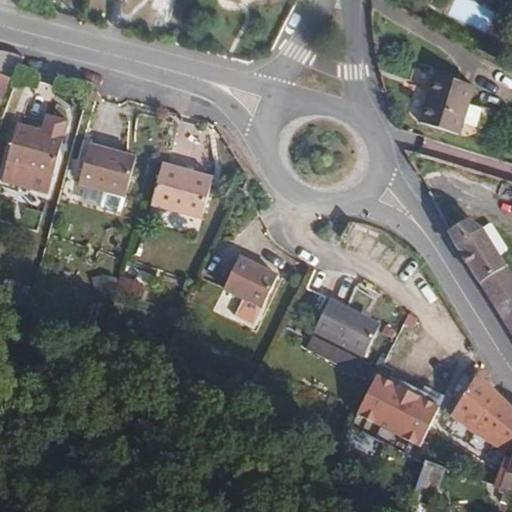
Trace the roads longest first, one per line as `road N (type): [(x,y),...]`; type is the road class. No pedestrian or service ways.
road 1 (unknown): [(291,192),(290,227),(308,257),(374,291),(441,348)]
road 2 (secondary): [(178,73),(0,24)]
road 3 (secondary): [(178,73),(227,99),(275,174)]
road 4 (unknown): [(373,132),(511,173)]
road 5 (secondary): [(441,259),(376,139)]
road 6 (secondary): [(511,376),(441,259)]
road 7 (unclassified): [(373,132),(355,91),(349,0)]
road 8 (secondary): [(336,204),(393,217),(441,259)]
